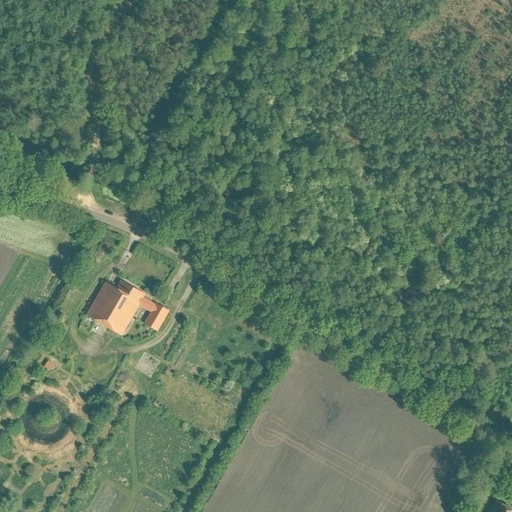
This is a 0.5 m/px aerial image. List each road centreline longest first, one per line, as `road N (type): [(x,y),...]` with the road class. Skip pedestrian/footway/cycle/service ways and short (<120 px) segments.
road 1 (unclassified): [(511,447),(148,235),(0,184)]
road 2 (track): [(75,208),(90,171),(90,55),(135,0)]
